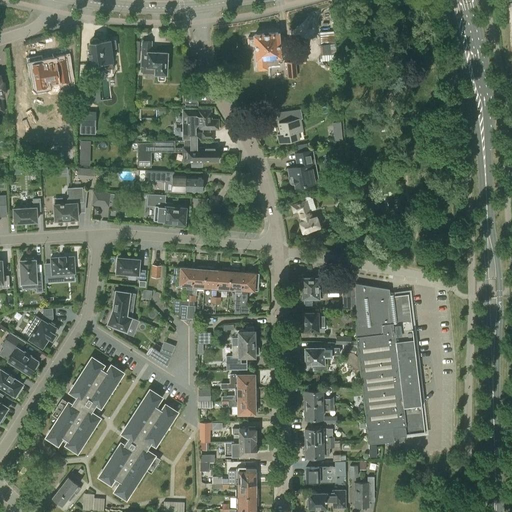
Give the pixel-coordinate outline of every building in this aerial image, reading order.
[(335,26),(318,28),(321,55),(319,55),(320,61),(334,60),(333,54),(337,54),(335,26)] [(268,66),(281,65),(280,62),(280,56),(282,56),(279,30),(268,31),(268,32),(264,32),(253,33),(253,36),(247,37),(248,46),(254,45),(255,59),(257,59),(258,68),(268,67),(268,66)] [(116,48),(115,40),(110,41),(110,40),(99,41),(99,40),(97,38),(92,39),(90,41),(91,42),(89,43),(90,51),(88,51),(89,57),(91,57),(92,64),(94,64),(95,65),(99,65),(99,63),(103,63),(103,65),(106,68),(110,68),(111,64),(111,62),(112,61),(113,61),(111,48),(116,48)] [(161,52),(150,52),(151,41),(143,41),(142,53),(140,53),(140,65),(142,65),(142,66),(155,67),(155,74),(157,74),(157,79),(163,79),(164,74),(166,74),(167,52),(161,52)] [(42,62),(39,59),(33,60),(32,64),(33,71),(28,71),(29,78),(34,77),(36,87),(45,85),(46,92),(49,94),(50,94),(50,93),(57,92),(57,93),(60,90),(59,83),(69,81),(66,65),(68,65),(67,59),(46,63),(45,62),(42,63),(42,62)] [(297,76),(296,61),(286,62),(287,77),(297,76)] [(197,94),(184,93),(184,105),(197,106),(197,94)] [(210,110),(199,110),(199,113),(196,113),(196,109),(182,109),(182,138),(184,138),(184,140),(184,143),(195,143),(195,140),(202,140),(202,132),(198,131),(198,128),(199,128),(217,128),(217,120),(210,120),(210,110)] [(80,111),(80,133),(95,133),(95,112),(80,111)] [(277,134),(279,143),(299,139),(297,132),(302,131),(300,118),(278,123),(280,134),(277,134)] [(184,143),(184,140),(154,141),(154,142),(137,143),(138,167),(151,167),(151,152),(182,151),(182,161),(192,161),(192,163),(193,165),(195,166),(199,166),(201,165),(202,163),(202,161),(217,161),(217,148),(195,148),(195,143),(184,143)] [(73,150),(59,149),(60,145),(48,144),(47,154),(59,155),(58,161),(72,162),(73,150)] [(290,183),(292,185),(294,184),(295,188),(313,184),(312,177),(315,176),(314,168),(312,157),(299,159),(300,166),(288,168),(289,176),(290,175),(291,178),(289,180),(290,183)] [(144,170),(144,180),(168,180),(168,170),(144,170)] [(204,190),(204,179),(202,178),(202,176),(184,175),(184,176),(176,175),(175,184),(183,184),(183,191),(201,192),(201,189),(204,190)] [(110,193),(93,191),(92,205),(109,207),(109,200),(113,201),(114,194),(110,193)] [(69,219),(77,218),(77,208),(83,208),(82,195),(75,195),(76,203),(63,204),(63,202),(60,202),(60,204),(54,204),(55,220),(63,219),(63,220),(64,220),(64,219),(67,219),(67,220),(69,220),(69,219)] [(299,222),(301,229),(302,232),(305,231),(305,233),(311,232),(310,230),(319,227),(316,216),(311,218),(309,210),(315,208),(311,195),(304,197),(305,201),(291,205),(293,212),(299,210),(302,221),(299,222)] [(14,222),(37,221),(36,211),(40,211),(40,198),(33,199),(33,207),(13,208),(14,222)] [(186,216),(184,216),(185,207),(177,206),(177,205),(172,204),(172,203),(155,202),(153,220),(164,221),(164,222),(184,223),(184,221),(186,222),(186,216)] [(336,221),(331,231),(341,236),(346,226),(336,221)] [(75,273),(74,256),(65,257),(65,256),(58,256),(58,257),(50,258),(51,274),(47,274),(47,282),(63,281),(63,274),(75,273)] [(42,280),(36,280),(35,260),(33,260),(33,259),(33,258),(25,258),(25,259),(26,260),(19,260),(20,268),(19,268),(18,268),(19,276),(20,276),(21,283),(30,282),(31,288),(36,288),(36,292),(43,292),(42,280)] [(138,270),(139,259),(117,258),(116,272),(119,272),(119,274),(127,275),(128,273),(137,274),(136,278),(144,279),(145,270),(138,270)] [(2,276),(1,260),(0,259),(0,283),(2,283),(2,288),(9,287),(8,275),(2,276)] [(161,265),(152,265),(151,277),(160,277),(161,265)] [(196,268),(193,268),(191,287),(203,288),(205,269),(205,266),(196,266),(196,268)] [(205,269),(203,288),(210,289),(216,289),(218,270),(214,270),(213,269),(213,267),(205,266),(205,269)] [(176,267),(175,284),(178,284),(178,285),(186,286),(186,287),(186,294),(185,300),(181,300),(181,305),(188,306),(190,306),(190,305),(191,300),(191,294),(191,287),(193,268),(176,267)] [(218,270),(216,289),(228,290),(230,271),(230,268),(221,268),(221,270),(218,270)] [(230,271),(228,290),(240,291),(241,272),(238,271),(238,269),(230,268),(230,271)] [(240,300),(239,305),(245,306),(245,305),(246,305),(248,290),(254,290),(257,290),(258,273),(255,273),(241,272),(240,291),(240,300)] [(318,279),(318,278),(302,278),(302,298),(318,297),(318,293),(340,292),(340,281),(334,281),(334,279),(322,280),(322,278),(318,279)] [(356,337),(369,444),(394,441),(394,436),(426,432),(409,292),(390,294),(389,289),(355,283),(356,337)] [(113,310),(112,310),(132,318),(133,311),(127,310),(129,292),(115,290),(115,292),(113,291),(112,298),(114,299),(113,310)] [(188,306),(187,317),(194,318),(195,305),(190,305),(190,306),(188,306)] [(239,305),(239,306),(239,313),(249,313),(250,305),(246,305),(245,305),(245,306),(239,305)] [(139,320),(132,318),(112,310),(107,323),(118,327),(117,329),(124,332),(125,330),(126,331),(128,326),(135,329),(139,320)] [(317,317),(317,313),(302,313),(303,331),(317,330),(317,326),(323,326),(323,317),(317,317)] [(53,318),(52,315),(43,315),(41,319),(36,316),(32,322),(37,325),(29,338),(42,346),(44,342),(46,343),(50,337),(51,338),(54,334),(51,332),(54,328),(49,324),(53,318)] [(227,343),(227,344),(255,344),(255,329),(253,329),(253,326),(246,326),(246,329),(237,329),(237,330),(237,336),(232,336),(232,343),(227,343)] [(30,354),(24,350),(24,351),(20,349),(25,341),(10,332),(2,345),(13,352),(7,360),(9,361),(9,363),(14,366),(15,365),(29,374),(33,367),(34,369),(38,363),(36,362),(37,360),(30,355),(30,354)] [(211,332),(198,332),(198,344),(211,344),(211,332)] [(336,335),(336,343),(350,344),(351,336),(336,335)] [(175,346),(164,341),(161,347),(173,351),(175,346)] [(255,347),(255,344),(227,344),(227,345),(232,345),(232,357),(226,357),(226,364),(241,364),(241,359),(247,359),(247,357),(255,357),(255,354),(259,354),(258,347),(255,347)] [(342,346),(342,353),(354,354),(354,346),(342,346)] [(170,357),(173,351),(161,347),(159,352),(170,357)] [(153,348),(148,356),(155,360),(159,352),(153,348)] [(304,362),(305,363),(305,364),(314,364),(314,370),(327,369),(327,357),(331,357),(331,355),(339,355),(339,348),(331,348),(305,348),(305,355),(304,356),(303,357),(303,358),(302,358),(302,359),(302,360),(303,361),(304,362)] [(99,417),(91,412),(96,404),(100,406),(122,372),(111,365),(107,371),(101,368),(103,364),(91,357),(69,391),(76,396),(71,404),(68,402),(66,401),(59,411),(62,412),(46,436),(58,444),(62,437),(68,441),(65,444),(77,451),(99,417)] [(19,388),(23,383),(13,377),(13,376),(0,368),(0,367),(0,386),(1,387),(1,389),(7,393),(8,391),(14,396),(15,394),(17,395),(21,389),(19,388)] [(234,383),(234,387),(256,387),(255,387),(255,373),(236,373),(236,383),(234,383)] [(227,395),(221,395),(221,401),(256,401),(256,400),(257,400),(256,387),(234,387),(235,396),(228,396),(227,395)] [(125,435),(128,437),(123,444),(120,442),(99,476),(110,483),(114,478),(120,482),(114,491),(126,498),(154,455),(146,450),(151,442),(155,445),(176,412),(165,404),(161,410),(155,406),(159,400),(161,397),(149,389),(121,433),(125,435)] [(198,401),(212,401),(210,401),(210,389),(198,389),(198,401)] [(306,391),(306,405),(335,405),(335,399),(333,399),(333,398),(323,398),(323,390),(306,391)] [(256,405),(256,401),(221,401),(221,405),(221,407),(236,406),(237,414),(256,414),(256,413),(257,411),(257,406),(256,405)] [(335,408),(335,405),(306,405),(306,418),(323,418),(323,411),(328,411),(327,409),(334,409),(334,408),(335,408)] [(233,434),(233,442),(255,441),(255,439),(256,439),(256,428),(248,428),(248,426),(238,426),(238,428),(232,429),(232,434),(233,434)] [(306,429),(306,443),(333,443),(333,437),(331,437),(331,429),(306,429)] [(199,442),(209,442),(209,430),(198,430),(199,442)] [(255,441),(233,442),(224,442),(224,456),(238,456),(256,456),(255,442),(255,441)] [(333,448),(333,443),(306,443),(306,457),(323,456),(330,456),(330,448),(333,448)] [(341,461),(334,461),(334,467),(334,475),(345,475),(345,461),(341,461)] [(209,470),(209,462),(200,462),(200,471),(209,470)] [(235,469),(235,468),(229,468),(229,474),(237,474),(237,479),(228,479),(212,479),(212,484),(228,484),(235,484),(256,484),(256,471),(256,468),(237,468),(237,469),(235,469)] [(319,470),(319,468),(305,469),(306,483),(319,483),(319,477),(325,477),(325,470),(319,470)] [(80,481),(70,473),(51,497),(61,505),(72,491),(75,494),(80,488),(77,486),(78,485),(77,484),(80,481)] [(355,507),(368,507),(368,483),(354,483),(355,507)] [(256,484),(235,484),(235,496),(257,496),(257,488),(256,488),(256,484)] [(325,502),(333,501),(333,508),(345,508),(345,490),(333,490),(333,494),(308,494),(308,500),(306,502),(306,506),(308,507),(308,508),(325,508),(325,502)] [(235,496),(235,509),(256,509),(256,504),(257,504),(257,496),(235,496)] [(93,510),(103,511),(104,498),(94,498),(93,502),(93,510)] [(93,502),(83,501),(83,509),(93,510),(93,502)] [(162,511),(172,511),(173,502),(163,502),(162,511)]
